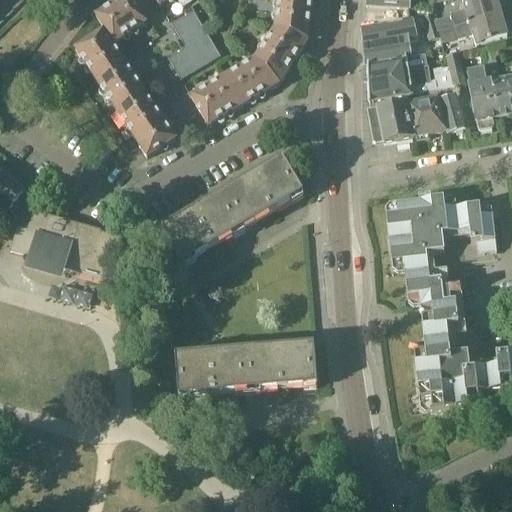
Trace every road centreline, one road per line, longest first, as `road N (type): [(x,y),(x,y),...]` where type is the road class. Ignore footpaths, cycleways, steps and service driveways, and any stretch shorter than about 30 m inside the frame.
road 1 (residential): [(0,107),(118,201),(264,122),(333,118)]
road 2 (secondary): [(384,511),(347,342),(336,185)]
road 3 (residential): [(511,155),(336,185)]
road 4 (residential): [(388,511),(511,447)]
road 5 (residential): [(0,99),(86,0)]
